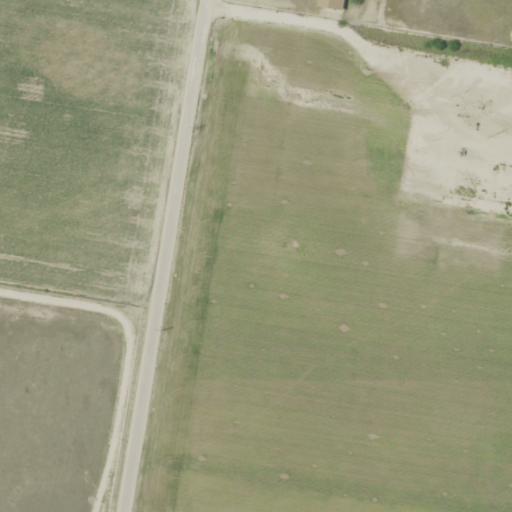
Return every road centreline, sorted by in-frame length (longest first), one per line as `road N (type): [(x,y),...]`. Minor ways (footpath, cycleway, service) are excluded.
road 1 (residential): [(111,511),(192,0)]
road 2 (residential): [(143,314),(0,291)]
